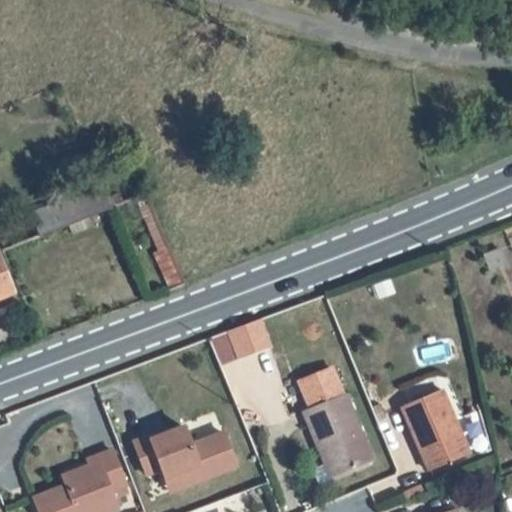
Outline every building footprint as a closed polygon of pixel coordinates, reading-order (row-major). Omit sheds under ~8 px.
[(64,202),(65,215),(104,213),(103,192),(83,193),(83,201),(64,202)] [(170,288),(182,283),(145,197),(134,202),(170,288)] [(289,360),(279,332),(229,351),(239,378),(289,360)] [(428,470),(470,454),(444,389),(402,406),(428,470)] [(305,412),(332,475),(373,459),(348,395),(305,412)] [(211,439),(176,452),(175,449),(159,455),(171,486),(185,481),(189,491),(206,484),(209,494),(259,476),(248,446),(218,457),(211,439)] [(87,487),(91,496),(57,509),(58,511),(136,511),(138,511),(135,502),(150,496),(137,462),(121,468),(123,474),(87,487)]
